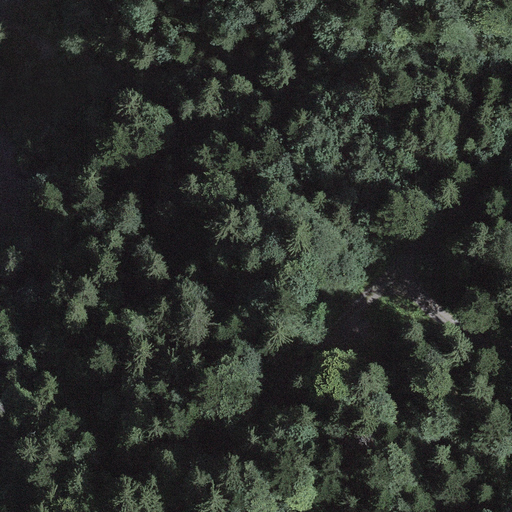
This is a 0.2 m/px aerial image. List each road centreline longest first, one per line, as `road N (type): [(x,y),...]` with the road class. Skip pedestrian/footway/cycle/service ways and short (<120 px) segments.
road 1 (track): [(511,152),(283,377),(184,511)]
road 2 (track): [(396,266),(443,316),(511,349)]
